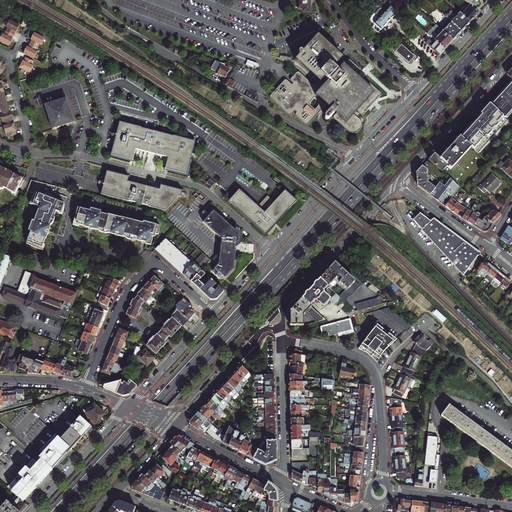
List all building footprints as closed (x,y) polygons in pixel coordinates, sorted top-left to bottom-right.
[(299,0),(299,1),(298,8),(303,9),(303,11),(310,12),(311,2),(313,0),(299,0)] [(380,30),(400,9),(390,0),(389,0),(381,9),(379,8),(369,19),(374,24),(371,27),(377,32),(380,29),(380,30)] [(474,17),(478,13),(472,8),(469,5),(467,8),(465,6),(459,12),(469,22),(474,17)] [(456,10),(447,19),(461,31),(465,27),(469,22),(459,12),(456,10)] [(447,19),(445,17),(438,23),(441,26),(439,28),(452,41),(456,37),(461,31),(447,19)] [(17,30),(19,27),(9,21),(6,27),(7,28),(6,31),(13,35),(15,32),(16,32),(17,30)] [(430,37),(444,49),(447,47),(452,41),(439,28),(437,26),(434,29),(436,31),(430,37)] [(11,42),(12,39),(11,39),(13,35),(6,31),(4,35),(2,34),(0,38),(0,41),(9,46),(11,42)] [(422,40),(439,55),(442,52),(444,49),(430,37),(429,35),(427,34),(422,40)] [(31,40),(32,40),(30,44),(37,48),(39,44),(41,45),(43,40),(33,35),(32,37),(31,40)] [(341,61),(316,38),(301,54),(299,53),(298,53),(297,54),(296,55),(296,56),(298,58),(293,63),(312,79),(309,82),(299,73),(297,73),(290,80),(290,82),(292,83),(291,85),(286,81),(284,81),(270,97),(270,99),(289,116),(290,116),(295,111),(297,113),(295,115),(296,116),(305,125),(308,125),(309,124),(323,108),(328,113),(325,116),(324,118),(325,119),(326,120),(328,119),(329,119),(335,112),(337,113),(336,114),(334,117),(333,119),(334,120),(348,132),(350,134),(352,134),(354,134),(355,133),(357,132),(358,131),(359,130),(360,128),(361,126),(360,125),(360,123),(359,121),(352,115),(358,108),(364,113),(365,114),(366,114),(367,113),(376,104),(382,98),(382,97),(382,96),(382,95),(382,94),(367,80),(366,80),(365,80),(364,81),(361,84),(360,83),(361,82),(358,79),(357,81),(356,80),(361,74),(362,73),(362,72),(362,71),(361,70),(353,61),(352,61),(350,61),(349,61),(348,62),(336,74),(333,71),(341,61)] [(34,59),(37,52),(35,51),(37,48),(30,44),(28,47),(27,47),(26,50),(23,54),(34,59)] [(401,44),(395,52),(408,63),(414,56),(401,44)] [(33,62),(26,58),(24,62),(23,61),(21,64),(19,68),(29,73),(33,66),(31,65),(33,62)] [(215,72),(214,73),(219,76),(220,75),(225,78),(229,70),(224,66),(224,65),(214,62),(210,69),(215,72)] [(511,80),(485,110),(460,137),(478,154),(508,121),(504,118),(511,109),(511,97),(511,96),(511,80)] [(67,99),(45,105),(52,129),(60,127),(74,123),(73,121),(67,99)] [(0,115),(10,112),(8,107),(7,103),(0,104),(0,115)] [(11,120),(12,119),(12,117),(10,112),(0,115),(0,117),(2,123),(4,122),(6,126),(13,124),(11,120)] [(9,137),(16,135),(15,131),(16,131),(15,128),(14,123),(13,124),(6,126),(3,127),(5,134),(8,133),(9,137)] [(141,128),(120,123),(115,141),(111,155),(133,161),(133,160),(136,150),(152,154),(168,158),(165,168),(165,169),(187,175),(191,160),(195,142),(174,137),(141,129),(141,128)] [(441,158),(435,153),(429,160),(450,179),(459,187),(462,190),(488,162),(478,154),(460,137),(441,158)] [(133,160),(133,161),(111,155),(115,141),(114,140),(110,156),(134,163),(135,160),(133,160)] [(498,165),(511,178),(511,162),(508,159),(504,164),(501,162),(498,165)] [(191,160),(187,175),(165,169),(165,168),(164,168),(163,170),(188,177),(192,160),(191,160)] [(0,191),(1,190),(2,187),(5,188),(13,192),(13,193),(16,194),(19,187),(23,179),(10,172),(3,168),(3,169),(0,167),(0,191)] [(431,195),(435,188),(428,182),(428,180),(429,179),(429,176),(428,176),(428,174),(427,174),(429,172),(423,167),(419,170),(416,173),(417,185),(423,189),(431,195)] [(103,181),(105,182),(107,172),(129,178),(128,179),(130,179),(130,177),(106,170),(103,181)] [(105,182),(101,195),(129,202),(129,201),(149,207),(166,211),(179,197),(181,197),(182,194),(183,191),(161,186),(161,187),(160,191),(143,186),(128,182),(128,179),(129,178),(107,172),(105,182)] [(501,182),(492,174),(481,186),(480,185),(478,187),(484,193),(487,190),(490,193),(501,182)] [(210,179),(207,183),(212,187),(215,183),(210,179)] [(435,188),(431,195),(445,206),(453,195),(459,187),(450,179),(444,186),(440,182),(435,188)] [(159,187),(161,187),(161,186),(183,191),(182,194),(183,194),(184,190),(160,184),(159,187)] [(267,196),(265,198),(257,207),(239,190),(229,201),(256,226),(257,225),(258,226),(257,228),(259,229),(261,230),(262,231),(264,232),(265,232),(266,232),(267,232),(268,231),(269,230),(271,229),(272,227),(273,226),(273,225),(273,224),(272,224),(273,222),(275,224),(282,217),(283,215),(296,201),(285,190),(274,202),(267,196)] [(65,205),(53,201),(53,199),(46,196),(45,198),(36,194),(34,199),(32,205),(33,206),(40,208),(35,223),(33,222),(29,232),(31,233),(27,245),(33,247),(34,246),(40,248),(41,246),(43,247),(44,245),(46,239),(47,240),(50,232),(51,229),(50,229),(51,226),(50,225),(51,221),(53,216),(54,217),(55,216),(55,214),(56,212),(60,214),(61,212),(62,213),(63,209),(65,205)] [(445,206),(452,211),(460,198),(458,197),(458,198),(453,195),(445,206)] [(452,211),(457,215),(463,206),(461,204),(463,202),(461,200),(461,199),(460,198),(452,211)] [(463,206),(457,215),(462,219),(468,209),(466,207),(469,202),(466,200),(463,206)] [(468,209),(462,219),(467,222),(474,212),(477,207),(474,205),(472,209),(469,207),(468,209)] [(105,231),(110,232),(110,233),(112,234),(112,235),(123,238),(124,237),(125,237),(127,238),(127,236),(132,237),(136,239),(136,240),(139,241),(141,242),(143,242),(151,244),(152,237),(154,237),(155,237),(156,234),(157,232),(160,233),(161,227),(152,224),(150,224),(151,220),(145,219),(144,224),(123,218),(120,219),(120,218),(109,215),(109,216),(101,214),(102,212),(92,210),(91,212),(79,209),(77,216),(79,217),(78,223),(79,223),(78,225),(80,226),(83,226),(86,227),(86,228),(97,231),(97,230),(99,230),(100,231),(100,229),(105,231)] [(235,230),(214,211),(203,222),(222,239),(219,264),(215,269),(225,279),(234,269),(236,250),(235,250),(235,248),(236,246),(237,245),(238,245),(238,244),(239,243),(240,242),(240,241),(240,239),(240,238),(240,237),(240,236),(239,234),(238,233),(237,232),(235,231),(235,230)] [(493,211),(486,218),(493,225),(501,216),(499,214),(493,211)] [(473,226),(480,214),(477,212),(476,214),(474,212),(467,222),(473,226)] [(413,220),(421,230),(430,221),(420,213),(413,220)] [(481,213),(480,214),(473,226),(481,231),(482,231),(483,232),(484,232),(485,232),(486,232),(487,232),(488,231),(493,225),(486,218),(481,213)] [(463,276),(480,253),(433,219),(430,221),(421,230),(463,276)] [(511,247),(511,246),(511,236),(511,235),(511,228),(509,226),(501,239),(510,245),(511,247)] [(143,242),(142,243),(152,246),(154,237),(152,237),(151,244),(143,242)] [(161,255),(171,245),(165,240),(156,250),(158,252),(161,255)] [(176,250),(171,245),(161,255),(164,257),(166,260),(176,250)] [(176,250),(166,260),(169,262),(172,265),(181,255),(176,250)] [(12,258),(4,255),(0,264),(0,285),(0,286),(12,258)] [(181,255),(172,265),(175,267),(177,270),(187,260),(181,255)] [(180,272),(183,275),(192,265),(187,260),(177,270),(180,272)] [(486,264),(483,262),(477,272),(484,278),(487,274),(493,267),(487,262),(486,264)] [(191,282),(201,270),(202,270),(194,263),(192,265),(183,275),(187,278),(191,282)] [(350,297),(360,286),(334,263),(327,272),(320,280),(336,294),(344,302),(349,296),(350,297)] [(493,279),(499,272),(493,267),(487,274),(493,279)] [(201,281),(206,275),(201,270),(191,282),(200,291),(206,285),(201,281)] [(493,279),(500,285),(506,277),(499,272),(493,279)] [(38,311),(38,310),(61,319),(62,317),(69,320),(70,317),(73,310),(78,299),(79,296),(38,279),(38,277),(29,273),(21,293),(8,289),(5,297),(28,306),(27,307),(38,311)] [(149,282),(158,291),(163,285),(154,277),(152,279),(149,282)] [(506,277),(500,285),(506,289),(511,282),(506,277)] [(103,289),(113,293),(116,287),(118,281),(107,278),(103,289)] [(200,291),(210,300),(216,299),(218,298),(224,292),(221,289),(211,280),(207,285),(206,285),(200,291)] [(323,308),(330,300),(336,294),(320,280),(311,289),(302,299),(311,307),(316,302),(323,308)] [(143,289),(150,296),(153,292),(156,295),(159,292),(158,291),(149,282),(145,286),(143,289)] [(97,294),(101,296),(110,300),(112,296),(113,293),(103,289),(100,287),(97,294)] [(144,302),(149,306),(154,299),(150,296),(143,289),(140,292),(137,295),(138,295),(144,302)] [(344,302),(336,294),(330,300),(333,303),(341,310),(347,304),(344,302)] [(142,308),(140,307),(141,305),(144,302),(138,295),(134,299),(133,299),(130,306),(131,306),(130,308),(129,308),(128,309),(126,315),(135,319),(137,315),(139,315),(142,308)] [(98,303),(107,307),(109,303),(110,300),(101,296),(98,303)] [(379,297),(377,299),(355,305),(357,311),(386,303),(379,297)] [(174,307),(177,309),(188,320),(192,317),(194,314),(190,309),(192,307),(183,298),(174,307)] [(303,316),(307,311),(311,307),(302,299),(295,306),(290,311),(290,324),(290,326),(303,326),(303,316)] [(355,312),(347,304),(341,310),(343,312),(345,314),(345,315),(347,314),(351,318),(352,318),(355,312)] [(307,311),(315,323),(325,320),(311,307),(307,311)] [(406,331),(411,326),(388,308),(380,310),(406,331)] [(89,317),(91,318),(101,322),(102,318),(104,314),(93,309),(89,317)] [(171,316),(172,317),(182,326),(182,327),(185,324),(188,320),(177,309),(171,316)] [(165,342),(169,336),(171,338),(176,333),(174,331),(175,330),(175,329),(177,331),(182,326),(172,317),(169,320),(168,320),(163,325),(164,326),(161,329),(162,329),(157,335),(157,334),(154,337),(153,337),(148,342),(149,343),(146,346),(155,355),(160,350),(158,348),(159,347),(160,347),(162,348),(166,343),(165,342)] [(91,318),(89,325),(98,329),(99,325),(101,322),(91,318)] [(355,332),(351,318),(321,326),(323,334),(329,333),(330,336),(337,334),(339,333),(340,336),(354,332),(355,332)] [(0,320),(0,333),(13,338),(18,327),(0,320)] [(87,324),(84,332),(95,336),(96,332),(98,329),(89,325),(87,324)] [(378,325),(358,348),(366,352),(375,363),(384,352),(387,349),(397,340),(378,325)] [(115,338),(125,342),(128,333),(119,329),(117,334),(115,338)] [(95,336),(84,332),(81,340),(91,345),(93,340),(95,336)] [(424,352),(429,347),(421,335),(416,339),(413,342),(416,346),(420,349),(424,352)] [(125,342),(115,338),(114,342),(112,346),(121,350),(125,342)] [(81,345),(78,352),(87,355),(89,350),(91,345),(81,340),(79,345),(81,345)] [(0,352),(6,355),(9,349),(3,346),(0,352)] [(121,350),(112,346),(111,349),(109,353),(119,357),(123,358),(126,352),(121,350)] [(417,364),(424,352),(420,349),(416,346),(412,353),(411,353),(409,356),(407,360),(417,364)] [(142,352),(138,349),(139,348),(137,347),(134,355),(137,357),(147,366),(151,362),(154,358),(145,349),(142,352)] [(6,355),(1,367),(7,369),(13,371),(17,362),(20,355),(20,354),(18,353),(16,358),(15,357),(13,362),(9,360),(13,350),(9,349),(6,355)] [(119,357),(109,353),(108,357),(106,360),(116,364),(119,357)] [(296,354),(288,354),(288,363),(302,363),(303,363),(303,354),(296,354)] [(27,358),(20,355),(17,362),(21,364),(19,369),(26,372),(26,370),(28,371),(27,374),(29,374),(38,375),(40,370),(41,370),(43,364),(36,361),(36,363),(27,359),(27,358)] [(341,358),(338,376),(352,378),(353,369),(348,368),(344,367),(345,359),(341,358)] [(47,372),(48,370),(50,371),(53,372),(56,366),(50,363),(51,362),(45,359),(43,364),(41,370),(47,372)] [(116,364),(106,360),(104,365),(103,367),(102,370),(105,371),(105,373),(110,375),(111,372),(114,374),(118,373),(121,366),(116,364)] [(405,368),(404,371),(412,375),(417,364),(407,360),(405,364),(404,367),(405,368)] [(290,369),(289,374),(302,376),(302,363),(288,363),(288,367),(288,369),(290,369)] [(75,368),(64,365),(63,368),(60,375),(72,378),(74,371),(75,368)] [(246,369),(242,365),(239,367),(236,371),(244,378),(247,374),(249,376),(251,373),(246,369)] [(63,368),(56,366),(53,372),(52,375),(57,375),(60,375),(63,368)] [(244,378),(236,371),(234,373),(231,376),(243,386),(247,381),(244,378)] [(398,378),(397,381),(407,386),(411,388),(414,381),(414,380),(410,378),(412,375),(404,371),(402,375),(400,374),(398,378)] [(302,376),(289,374),(288,374),(288,378),(289,382),(304,382),(305,376),(302,376)] [(229,379),(226,382),(237,392),(243,386),(231,376),(229,379)] [(332,390),(333,380),(314,377),(314,381),(319,381),(320,390),(332,390)] [(123,397),(129,395),(137,387),(130,381),(129,378),(120,380),(120,383),(116,394),(120,396),(123,397)] [(407,386),(397,381),(395,386),(393,389),(395,390),(393,393),(402,396),(407,386)] [(237,392),(226,382),(224,384),(221,387),(232,397),(237,392)] [(304,382),(289,382),(289,387),(289,391),(303,391),(303,385),(305,385),(305,382),(304,382)] [(358,387),(358,390),(368,391),(369,388),(369,385),(349,382),(348,385),(358,387)] [(110,392),(116,394),(120,383),(104,387),(104,388),(104,389),(110,392)] [(232,397),(221,387),(219,389),(216,392),(227,403),(232,397)] [(8,392),(1,392),(2,402),(7,402),(7,405),(9,405),(9,402),(17,401),(17,403),(23,402),(23,395),(16,396),(16,391),(8,392)] [(303,391),(289,391),(289,395),(289,399),(303,399),(303,396),(304,396),(306,394),(306,391),(303,391)] [(227,403),(216,392),(213,395),(210,398),(224,411),(230,405),(227,403)] [(343,399),(346,400),(367,402),(368,399),(368,396),(350,394),(344,392),(343,399)] [(224,411),(210,398),(208,401),(205,404),(219,417),(224,411)] [(389,411),(390,416),(400,415),(399,398),(390,398),(391,408),(389,408),(389,411)] [(343,399),(342,399),(341,400),(347,403),(352,404),(351,406),(367,407),(367,404),(367,402),(346,400),(343,399)] [(105,414),(94,404),(86,413),(97,423),(101,418),(105,414)] [(201,408),(198,411),(208,420),(212,415),(217,420),(220,418),(219,417),(205,404),(201,408)] [(449,405),(442,416),(511,468),(511,451),(504,446),(502,444),(503,443),(502,442),(500,443),(490,435),(488,434),(489,433),(488,432),(486,432),(476,425),(474,424),(475,422),(474,421),(472,422),(460,414),(458,412),(459,410),(458,409),(456,410),(449,405)] [(60,439),(26,408),(8,427),(13,432),(14,435),(22,442),(27,437),(44,452),(39,458),(41,459),(52,470),(62,459),(71,449),(60,439)] [(190,421),(190,424),(205,433),(210,430),(208,428),(212,424),(208,420),(198,411),(194,416),(190,421)] [(390,420),(390,424),(392,424),(392,428),(402,427),(400,415),(390,416),(390,420)] [(92,427),(81,417),(60,439),(71,449),(82,438),(92,427)] [(364,434),(365,430),(365,426),(365,423),(349,421),(344,421),(344,423),(354,427),(354,431),(349,430),(349,431),(333,430),(331,430),(331,434),(345,436),(364,438),(364,434)] [(214,435),(218,439),(223,441),(225,436),(212,424),(208,428),(210,430),(214,435)] [(240,426),(236,433),(229,445),(234,448),(239,450),(243,443),(248,434),(247,433),(240,426)] [(290,432),(291,440),(301,440),(301,435),(303,435),(302,433),(301,433),(301,430),(309,430),(309,426),(302,426),(290,426),(290,432)] [(230,427),(225,436),(223,441),(225,443),(229,445),(236,433),(230,427)] [(392,440),(403,439),(402,427),(392,428),(393,432),(391,432),(391,436),(392,440)] [(244,444),(243,443),(239,450),(242,452),(246,454),(253,441),(256,435),(260,430),(256,430),(254,428),(253,432),(246,443),(245,443),(244,444)] [(437,482),(440,454),(434,453),(436,437),(432,436),(433,434),(428,433),(425,465),(434,466),(434,470),(430,469),(429,481),(433,482),(437,482)] [(177,437),(176,437),(170,443),(172,445),(178,451),(181,453),(187,458),(193,446),(194,444),(179,436),(177,437)] [(345,445),(352,446),(363,447),(364,443),(364,441),(364,438),(345,436),(345,445)] [(395,452),(404,451),(403,439),(392,440),(392,446),(392,448),(394,448),(395,452)] [(276,440),(267,441),(267,451),(265,453),(258,450),(254,458),(259,461),(266,464),(277,460),(276,440)] [(301,440),(291,440),(291,444),(291,449),(301,449),(301,440)] [(253,441),(246,454),(250,456),(254,458),(258,450),(259,448),(262,441),(261,441),(253,441)] [(5,456),(0,462),(2,463),(0,464),(0,480),(15,495),(23,502),(32,492),(49,474),(52,470),(41,459),(37,463),(16,444),(7,454),(8,456),(7,458),(5,456)] [(168,450),(168,451),(176,459),(183,465),(185,462),(178,456),(181,453),(178,451),(172,445),(169,448),(169,450),(168,450)] [(196,448),(193,446),(187,458),(185,461),(187,462),(189,459),(196,462),(197,461),(201,452),(196,450),(195,449),(196,448)] [(363,450),(363,447),(352,446),(352,450),(352,451),(352,454),(345,453),(345,454),(345,458),(346,458),(347,458),(348,458),(362,459),(363,450)] [(164,456),(162,458),(171,465),(172,466),(171,469),(177,473),(180,468),(174,463),(176,459),(168,451),(167,452),(166,451),(165,453),(165,455),(164,456)] [(394,465),(405,463),(404,451),(395,452),(395,456),(393,456),(393,461),(394,465)] [(201,470),(203,466),(209,456),(205,454),(201,452),(197,461),(196,462),(194,466),(201,470)] [(211,468),(216,460),(212,458),(209,456),(203,466),(206,468),(207,466),(211,468)] [(213,473),(217,475),(223,464),(219,462),(216,460),(211,468),(210,470),(214,472),(213,473)] [(405,463),(394,465),(394,470),(395,473),(396,472),(397,476),(406,475),(406,472),(409,472),(409,463),(405,463)] [(154,466),(153,467),(152,467),(150,469),(150,470),(150,471),(158,478),(164,472),(169,477),(171,472),(163,465),(160,468),(156,464),(154,466)] [(225,478),(230,467),(227,466),(226,465),(226,466),(223,464),(217,475),(220,477),(220,478),(224,480),(225,478)] [(227,489),(232,481),(237,471),(234,469),(230,467),(225,478),(229,480),(228,481),(228,482),(224,488),(227,489)] [(422,487),(424,468),(421,467),(421,470),(419,470),(417,480),(414,480),(414,486),(418,486),(422,487)] [(301,476),(291,471),(292,478),(298,481),(306,485),(306,484),(306,470),(308,470),(308,469),(305,469),(301,476)] [(306,470),(306,484),(311,485),(314,485),(313,486),(318,488),(318,476),(318,473),(318,471),(308,471),(308,470),(306,470)] [(148,473),(145,476),(153,484),(156,481),(164,488),(166,485),(158,478),(150,471),(148,473)] [(237,488),(244,475),(241,473),(237,471),(232,481),(237,483),(235,487),(237,488)] [(141,475),(139,477),(155,491),(152,497),(157,499),(160,490),(153,484),(145,476),(142,474),(141,475)] [(249,477),(244,475),(237,488),(243,491),(239,500),(242,501),(243,498),(253,480),(249,477)] [(361,476),(350,476),(349,488),(351,488),(356,489),(357,481),(360,482),(360,480),(361,476)] [(152,497),(155,491),(139,477),(137,479),(136,480),(149,492),(148,496),(152,497)] [(133,490),(148,496),(149,492),(136,480),(131,486),(132,488),(133,490)] [(252,496),(252,495),(259,483),(256,481),(253,480),(243,498),(246,500),(249,495),(252,496)] [(259,483),(252,495),(260,498),(266,486),(263,484),(259,483)] [(266,486),(260,498),(268,500),(278,502),(277,496),(277,491),(276,490),(271,485),(268,483),(266,486)] [(184,488),(183,491),(178,503),(183,505),(186,506),(190,494),(191,492),(187,491),(187,490),(184,488)] [(351,488),(351,492),(351,501),(353,501),(353,502),(356,502),(358,502),(359,489),(356,489),(351,488)] [(178,503),(183,491),(178,489),(177,491),(173,489),(169,500),(174,501),(178,503)] [(190,494),(186,506),(190,507),(193,509),(198,496),(199,495),(195,493),(194,495),(190,494)] [(15,495),(9,503),(18,511),(22,511),(25,509),(27,506),(23,502),(15,495)] [(202,497),(198,496),(193,509),(197,510),(201,511),(205,503),(201,501),(202,497)] [(294,504),(293,506),(305,511),(308,511),(312,505),(298,498),(294,500),(294,504)] [(396,498),(394,511),(400,511),(400,509),(411,511),(412,501),(405,500),(399,499),(399,498),(396,498)] [(257,504),(263,506),(278,508),(278,505),(278,502),(268,500),(268,502),(258,501),(257,504)] [(18,511),(9,503),(7,501),(0,508),(0,507),(0,511),(18,511)] [(116,502),(112,506),(118,511),(134,511),(135,511),(136,507),(130,505),(120,501),(116,502)] [(213,502),(209,511),(218,511),(220,508),(216,507),(218,502),(214,501),(213,502)] [(412,501),(411,511),(410,511),(422,511),(424,502),(418,501),(412,501)] [(205,503),(201,511),(202,511),(209,511),(213,502),(212,502),(211,503),(209,502),(209,504),(205,503)] [(424,502),(422,511),(429,511),(430,503),(427,502),(424,502)] [(308,511),(312,511),(316,504),(313,503),(312,505),(308,511)] [(444,511),(445,505),(441,504),(436,503),(435,511),(444,511)]
